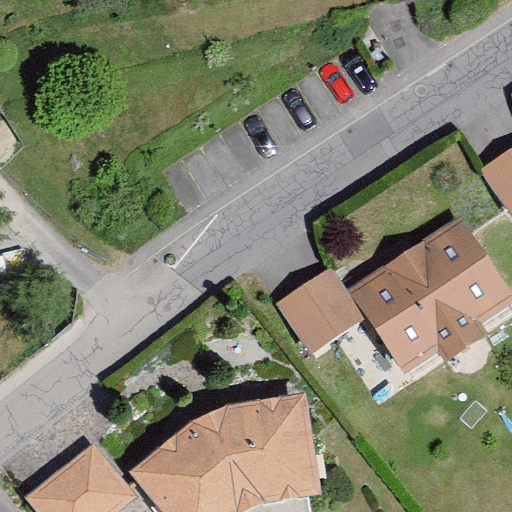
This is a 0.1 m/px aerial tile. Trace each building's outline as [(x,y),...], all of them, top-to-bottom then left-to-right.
[(511,150),(473,173),(505,226),(511,221),(511,150)] [(437,365),(476,342),(469,331),(505,309),(455,225),(342,292),(392,376),(430,353),(437,365)] [(324,273),(270,305),(302,357),(355,325),(324,273)] [(131,481),(157,511),(229,511),(239,504),(310,495),(300,406),(209,416),(131,481)] [(91,467),(30,511),(120,511),(123,510),(91,467)]
